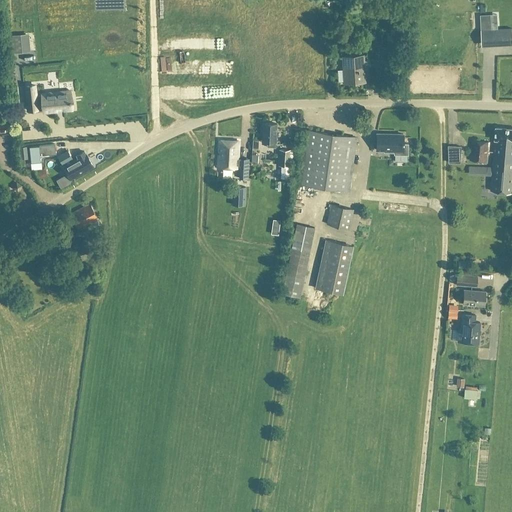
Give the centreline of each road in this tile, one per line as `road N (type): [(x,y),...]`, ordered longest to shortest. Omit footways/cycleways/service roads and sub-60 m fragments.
road 1 (residential): [(0,239),(135,153),(221,115),(291,104),(511,106)]
road 2 (track): [(418,511),(442,213),(434,203),(358,193)]
